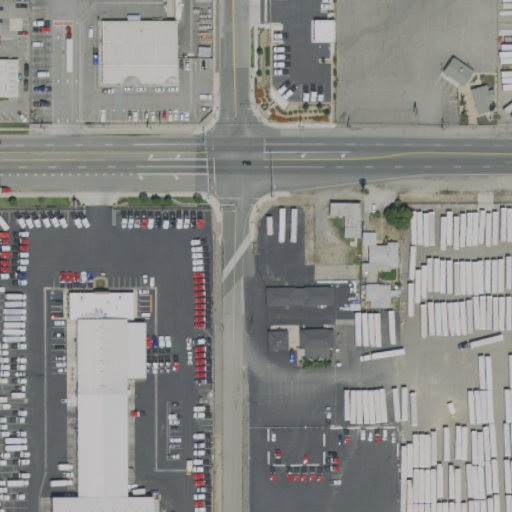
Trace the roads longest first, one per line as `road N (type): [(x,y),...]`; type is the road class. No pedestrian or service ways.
road 1 (residential): [(235,159),(231,511)]
road 2 (secondary): [(348,160),(511,154)]
road 3 (tertiary): [(234,0),(235,159)]
road 4 (secondary): [(0,160),(135,160)]
